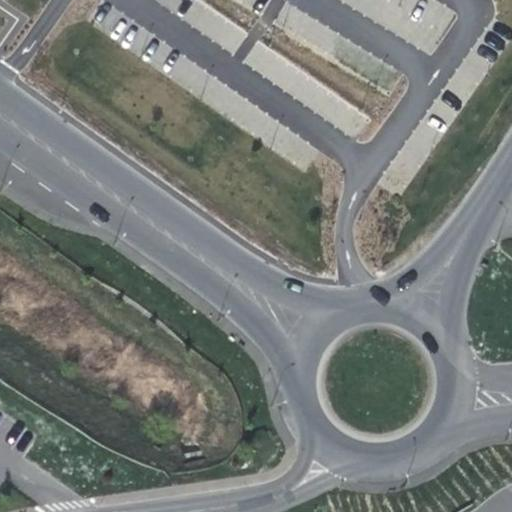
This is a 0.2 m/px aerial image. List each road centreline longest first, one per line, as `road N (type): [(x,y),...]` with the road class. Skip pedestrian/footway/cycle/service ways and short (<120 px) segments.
road 1 (residential): [(43,149),(303,335)]
road 2 (residential): [(303,335),(291,389),(315,439),(338,454),(391,460),(416,450),(451,409)]
road 3 (residential): [(415,308),(511,167)]
road 4 (residential): [(415,308),(375,297),(347,301),(303,335)]
